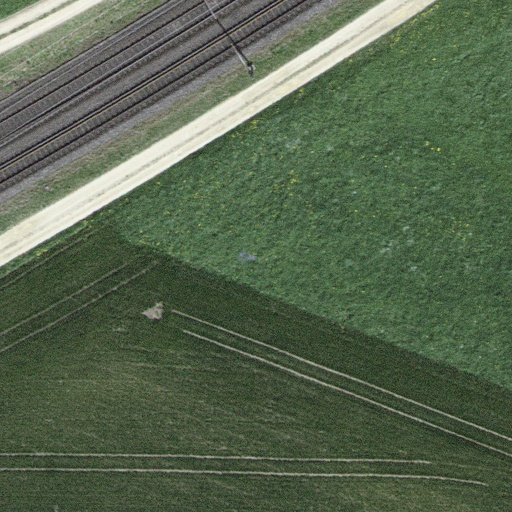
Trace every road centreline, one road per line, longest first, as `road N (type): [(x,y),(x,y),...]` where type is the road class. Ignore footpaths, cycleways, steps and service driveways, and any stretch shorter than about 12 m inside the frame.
road 1 (track): [(0,274),(456,0)]
road 2 (track): [(0,55),(118,0)]
